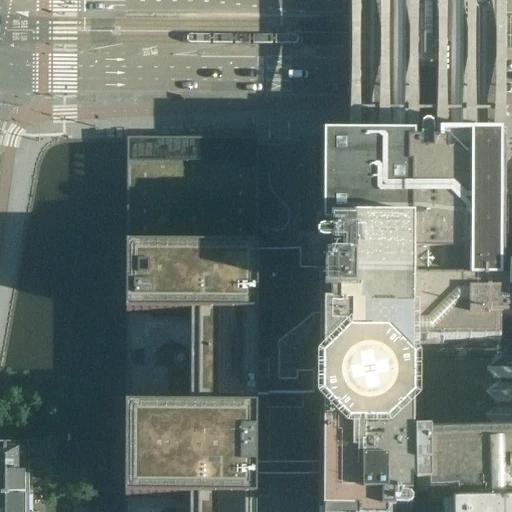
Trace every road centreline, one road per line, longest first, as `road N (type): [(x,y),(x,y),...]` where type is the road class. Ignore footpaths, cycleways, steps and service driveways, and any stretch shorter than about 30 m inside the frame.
road 1 (secondary): [(0,72),(511,77)]
road 2 (secondary): [(511,2),(314,0)]
